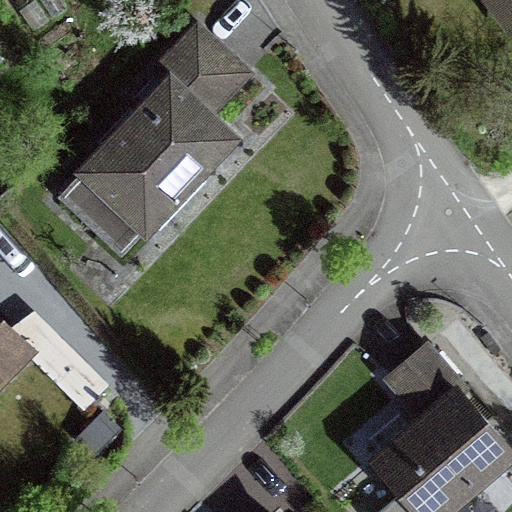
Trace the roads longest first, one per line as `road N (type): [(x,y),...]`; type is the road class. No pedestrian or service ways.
road 1 (residential): [(149,511),(461,204)]
road 2 (residential): [(461,204),(321,0)]
